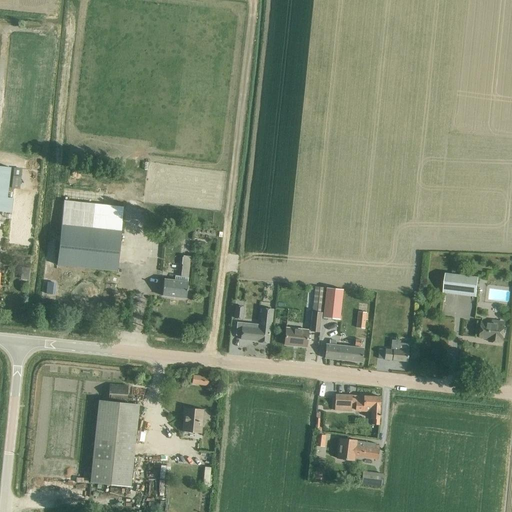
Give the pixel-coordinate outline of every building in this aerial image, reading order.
[(0,211),(11,213),(13,198),(7,198),(10,168),(0,166),(0,211)] [(114,271),(120,207),(61,201),(54,265),(114,271)] [(190,252),(189,269),(196,269),(197,253),(190,252)] [(183,298),(188,257),(182,256),(179,276),(173,275),(173,279),(161,278),(159,295),(183,298)] [(476,296),(478,277),(445,273),(443,293),(476,296)] [(312,286),(309,310),(307,330),(316,331),(320,287),(312,286)] [(322,287),(319,317),(336,319),(339,289),(322,287)] [(234,318),(242,319),(243,307),(235,307),(234,318)] [(236,336),(241,336),(240,340),(258,342),(258,343),(268,344),(270,322),(271,322),(273,310),(262,309),(259,329),(243,327),(243,323),(237,323),(236,336)] [(356,327),(365,328),(366,313),(358,312),(356,327)] [(482,322),(480,338),(489,339),(489,342),(502,343),(505,324),(500,324),(501,321),(492,320),(492,323),(482,322)] [(302,346),(304,329),(283,327),(281,344),(302,346)] [(407,361),(409,344),(400,343),(400,341),(392,340),(391,349),(383,349),(379,348),(378,358),(382,359),(405,361),(407,361)] [(361,346),(324,343),(322,357),(359,361),(361,346)] [(208,377),(192,375),(191,383),(207,386),(208,377)] [(329,380),(329,392),(337,392),(338,381),(329,380)] [(109,384),(107,399),(125,401),(126,386),(109,384)] [(336,395),(335,410),(343,411),(343,406),(351,407),(355,407),(355,410),(371,411),(370,419),(372,420),(372,425),(378,425),(380,397),(363,396),(351,396),(351,395),(336,395)] [(130,487),(138,406),(97,402),(90,473),(90,478),(89,483),(130,487)] [(184,408),(182,432),(201,433),(203,410),(184,408)] [(315,443),(323,445),(324,434),(316,433),(315,443)] [(376,459),(378,449),(378,446),(375,446),(375,444),(355,440),(339,438),(336,458),(353,461),(353,458),(356,458),(356,456),(376,459)] [(382,474),(362,471),(361,483),(380,486),(382,474)]
